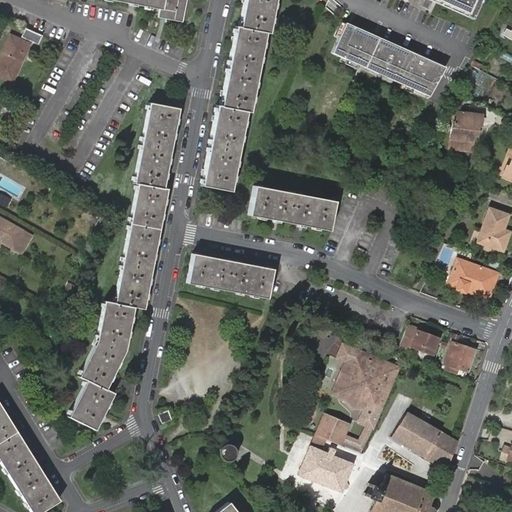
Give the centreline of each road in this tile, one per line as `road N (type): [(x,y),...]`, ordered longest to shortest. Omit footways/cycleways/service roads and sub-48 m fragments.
road 1 (residential): [(502,336),(313,258),(174,229)]
road 2 (residential): [(23,0),(203,77)]
road 3 (residential): [(149,421),(145,381),(174,229)]
road 4 (residential): [(445,511),(502,336)]
road 5 (residential): [(174,229),(203,77)]
road 6 (residential): [(347,0),(462,51)]
